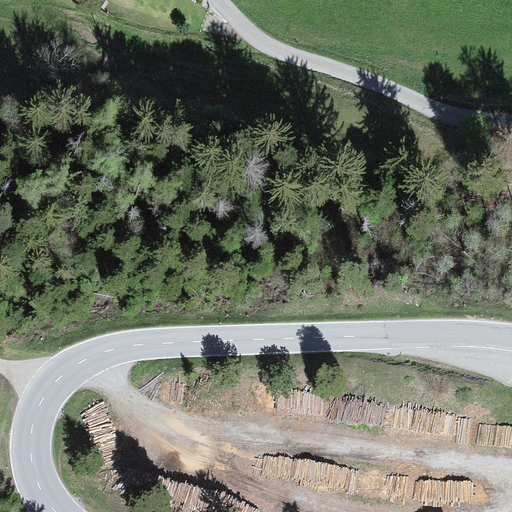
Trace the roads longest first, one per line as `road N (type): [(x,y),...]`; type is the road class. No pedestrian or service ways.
road 1 (tertiary): [(58,511),(40,484),(31,434),(44,393),(81,360),(155,342),(511,335)]
road 2 (residential): [(209,0),(239,27),(306,63),(443,122),(511,124)]
